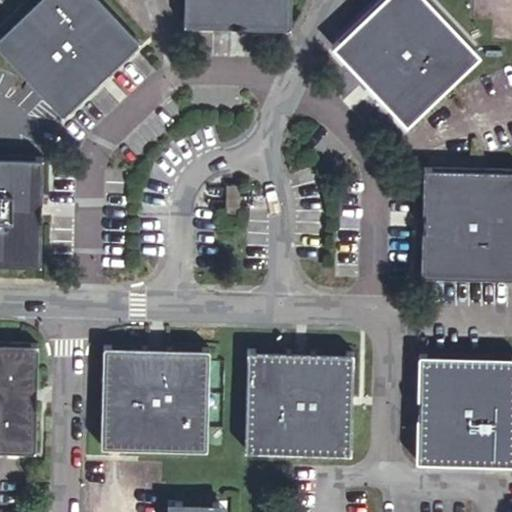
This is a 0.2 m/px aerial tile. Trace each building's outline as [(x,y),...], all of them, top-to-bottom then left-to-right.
[(0,43),(62,109),(93,80),(88,74),(105,58),(110,63),(138,35),(105,0),(31,0),(0,29),(0,43)] [(249,18),(290,19),(290,0),(185,0),(185,17),(227,18),(228,11),(249,11),(249,18)] [(407,115),(479,48),(434,0),(374,0),(333,39),(362,70),(368,65),(384,81),(378,86),(407,115)] [(88,74),(93,80),(100,73),(110,63),(105,58),(88,74)] [(368,65),(362,70),(371,79),(378,86),(384,81),(368,65)] [(37,195),(45,196),(46,151),(0,150),(0,257),(45,258),(45,217),(37,216),(37,195)] [(511,161),(426,159),(425,203),(431,204),(431,224),(425,225),(423,266),(511,267),(511,161)] [(243,182),(225,182),(225,211),(242,212),(243,182)] [(45,207),(45,196),(37,195),(37,216),(45,217),(45,207)] [(32,381),(39,381),(40,338),(0,337),(0,443),(38,444),(39,402),(32,402),(32,381)] [(102,446),(166,447),(208,448),(210,341),(169,341),(168,349),(147,349),(148,341),(104,340),(102,446)] [(169,341),(148,341),(147,349),(168,349),(169,341)] [(289,352),(288,345),(246,343),(243,444),(349,446),(351,346),(311,345),(311,353),(289,352)] [(311,345),(288,345),(289,352),(311,353),(311,345)] [(511,348),(421,347),(419,389),(426,389),(426,411),(419,411),(418,455),(511,454),(511,348)]
